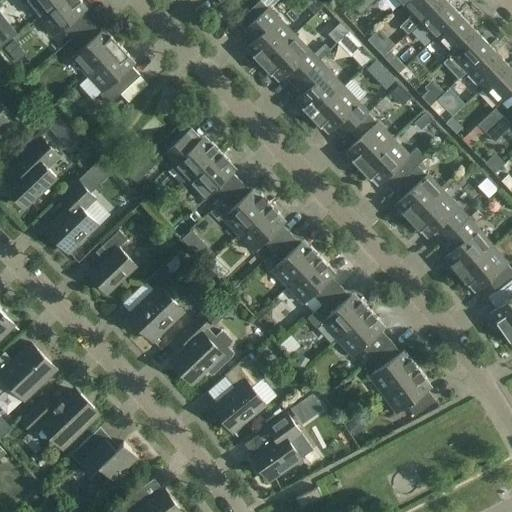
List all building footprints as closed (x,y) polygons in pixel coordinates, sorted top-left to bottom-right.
[(24,0),(38,18),(60,0),(24,0)] [(82,1),(81,0),(60,0),(38,18),(53,36),(63,28),(71,39),(91,22),(83,12),(84,12),(78,4),(82,1)] [(254,40),(251,42),(253,44),(253,54),(252,55),(262,65),(294,34),(278,17),(277,18),(260,0),(259,0),(237,22),(254,40)] [(375,0),(358,0),(366,8),(375,0)] [(442,0),(409,0),(403,6),(419,22),(442,0)] [(442,0),(419,22),(434,39),(460,14),(446,0),(442,0)] [(0,10),(0,43),(2,45),(17,33),(0,10)] [(391,39),(404,22),(391,12),(377,29),(391,39)] [(460,14),(434,39),(450,55),(476,31),(460,14)] [(100,32),(91,22),(71,39),(80,49),(71,58),(87,75),(120,45),(110,35),(107,38),(100,31),(100,32)] [(491,48),(476,31),(450,55),(466,72),(491,48)] [(310,51),(294,34),(262,65),(271,75),(272,74),(282,74),(284,76),(291,70),(299,79),(318,61),(313,55),(309,52),(310,51)] [(374,34),(367,40),(376,49),(382,43),(380,40),(374,34)] [(429,42),(416,51),(426,65),(438,56),(429,42)] [(318,61),(329,50),(324,44),(313,55),(318,61)] [(129,55),(120,45),(87,75),(102,92),(100,94),(109,104),(140,76),(131,66),(132,65),(126,58),(129,55)] [(507,64),(491,48),(466,72),(481,88),(507,64)] [(390,64),(398,73),(405,67),(396,58),(390,64)] [(302,107),(311,117),(344,86),(328,69),(327,70),(318,61),(299,79),(308,88),(301,94),(303,96),(303,106),(302,107)] [(511,91),(511,69),(507,64),(481,88),(498,105),(511,91)] [(405,67),(398,73),(407,82),(413,76),(405,67)] [(386,71),(377,80),(386,88),(395,80),(386,71)] [(360,103),(344,86),(311,117),(321,127),(322,126),(332,126),(333,128),(340,122),(349,131),(368,113),(359,104),(360,103)] [(376,101),(397,121),(416,101),(408,93),(400,102),(387,89),(376,101)] [(421,97),(430,106),(436,100),(428,91),(421,97)] [(445,109),(436,100),(430,106),(439,115),(445,109)] [(0,128),(13,116),(0,102),(0,128)] [(486,133),(503,117),(495,108),(477,125),(486,133)] [(376,122),(368,113),(349,131),(358,140),(351,147),(353,149),(352,158),(351,159),(361,169),(393,138),(377,121),(376,122)] [(424,113),(415,122),(421,129),(431,121),(424,113)] [(511,126),(503,117),(486,133),(494,142),(511,126)] [(191,129),(172,148),(163,156),(188,183),(221,152),(211,142),(208,145),(201,138),(200,139),(191,129)] [(46,167),(58,155),(41,138),(13,165),(21,174),(7,188),(25,206),(56,177),(46,167)] [(390,174),(398,183),(417,165),(426,157),(416,147),(409,154),(393,138),(361,169),(370,179),(371,178),(381,179),(383,180),(390,174)] [(230,162),(221,152),(188,183),(204,200),(214,191),(222,200),(241,182),(232,173),(233,172),(227,165),(230,162)] [(145,174),(136,164),(129,172),(137,181),(145,174)] [(426,174),(417,165),(398,183),(407,192),(400,199),(402,201),(402,210),(401,211),(411,221),(443,191),(427,174),(426,174)] [(501,181),(510,190),(511,187),(511,179),(508,175),(501,181)] [(68,251),(96,225),(97,226),(98,225),(84,210),(96,199),(78,180),(60,197),(70,208),(47,229),(47,228),(46,229),(69,252),(68,251)] [(250,191),(241,182),(222,200),(231,209),(222,218),(238,235),(270,204),(261,194),(257,197),(251,190),(250,191)] [(451,183),(443,191),(411,221),(420,231),(421,230),(431,231),(433,233),(440,226),(449,236),(467,219),(458,208),(467,201),(451,183)] [(270,204),(238,235),(254,252),(263,243),(272,252),(291,234),(282,225),(283,224),(276,217),(280,214),(270,204)] [(477,229),(468,218),(467,219),(449,236),(457,246),(450,252),(452,254),(451,263),(450,264),(459,275),(493,246),(478,228),(477,229)] [(191,228),(182,237),(191,247),(200,238),(191,228)] [(109,255),(103,261),(89,274),(107,293),(136,266),(118,247),(127,239),(119,230),(101,246),(109,255)] [(299,243),(291,234),(272,252),(280,261),(271,270),(287,287),(320,256),(310,246),(307,249),(300,242),(299,243)] [(493,246),(459,275),(468,285),(469,284),(478,285),(480,287),(487,281),(496,291),(511,278),(511,270),(507,264),(508,264),(493,246)] [(185,256),(180,251),(177,254),(182,259),(185,256)] [(175,254),(163,265),(170,273),(182,263),(175,254)] [(274,260),(269,255),(263,261),(267,266),(274,260)] [(329,266),(320,256),(287,287),(303,304),(313,295),(322,304),(340,286),(332,277),(332,276),(326,269),(329,266)] [(154,290),(128,315),(152,341),(183,311),(159,286),(172,274),(170,273),(163,265),(146,281),(154,290)] [(511,278),(496,291),(504,302),(496,308),(498,310),(496,320),(495,320),(503,332),(511,325),(511,278)] [(349,296),(340,286),(322,304),(307,318),(316,328),(322,323),(336,340),(370,309),(360,299),(357,302),(350,295),(349,296)] [(210,321),(230,301),(224,294),(203,313),(210,321)] [(379,319),(370,309),(336,340),(352,357),(362,348),(371,358),(391,341),(381,330),(382,330),(375,322),(379,319)] [(0,337),(13,324),(0,310),(0,337)] [(188,346),(174,359),(193,379),(219,355),(200,335),(209,326),(200,318),(180,337),(188,346)] [(511,325),(503,332),(511,343),(511,342),(511,325)] [(400,353),(391,341),(371,358),(379,368),(368,376),(382,395),(418,368),(410,357),(406,360),(401,352),(400,353)] [(5,367),(0,361),(0,392),(9,383),(24,399),(56,369),(31,343),(5,367)] [(235,388),(212,406),(232,431),(266,404),(251,387),(263,378),(245,357),(224,375),(235,388)] [(308,362),(301,357),(298,362),(305,367),(308,362)] [(427,379),(418,368),(382,395),(396,413),(407,406),(414,416),(435,400),(428,390),(429,389),(423,382),(427,379)] [(44,400),(23,420),(33,430),(41,421),(63,444),(95,414),(73,391),(53,410),(44,400)] [(268,481),(301,458),(313,450),(287,413),(266,427),(275,439),(250,456),(268,481)] [(354,435),(362,429),(354,418),(346,424),(354,435)] [(104,439),(96,430),(71,454),(90,475),(94,471),(104,471),(112,480),(137,456),(123,442),(115,449),(105,438),(104,439)] [(317,487),(295,498),(300,508),(322,497),(317,487)] [(145,499),(138,490),(116,506),(121,511),(181,511),(164,489),(149,499),(145,499)] [(39,493),(31,501),(35,505),(43,497),(39,493)]
